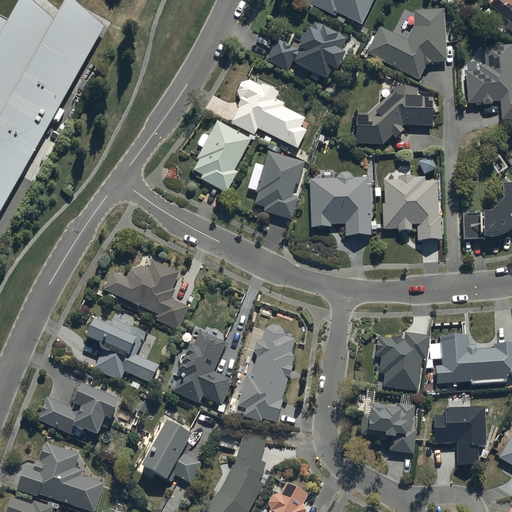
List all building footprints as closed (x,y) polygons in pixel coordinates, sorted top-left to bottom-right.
[(0,212),(104,26),(72,0),(65,0),(54,21),(29,0),(19,0),(7,21),(0,17),(0,212)] [(312,0),(312,2),(360,26),(372,0),(312,0)] [(511,0),(487,0),(486,1),(511,23),(511,0)] [(366,52),(418,78),(426,63),(447,61),(443,9),(413,10),(414,25),(407,40),(379,26),(366,52)] [(292,62),(326,79),(345,39),(313,23),(299,51),(275,39),(265,60),(287,71),(292,62)] [(511,47),(511,44),(484,47),(486,70),(464,72),(467,105),(499,102),(501,120),(511,118),(511,47)] [(253,134),(256,128),(298,149),(312,122),(281,106),(283,103),(273,98),(276,93),(248,79),(240,82),(237,90),(240,101),(229,123),(253,134)] [(356,115),(355,143),(382,144),(403,125),(431,127),(432,97),(417,96),(417,88),(391,87),(391,92),(366,115),(356,115)] [(189,174),(222,191),(251,138),(218,120),(189,174)] [(267,150),(251,207),(290,219),(306,162),(267,150)] [(429,156),(417,162),(422,174),(435,168),(429,156)] [(308,179),(310,228),(346,227),(347,237),(371,236),(369,177),(308,179)] [(383,179),(384,231),(421,230),(422,241),(440,240),(439,178),(383,179)] [(461,215),(464,240),(503,236),(511,224),(511,182),(499,183),(501,198),(489,212),(461,215)] [(111,270),(102,291),(158,315),(155,320),(178,330),(188,306),(167,298),(178,271),(152,260),(148,269),(139,265),(129,269),(125,277),(111,270)] [(103,344),(91,368),(119,381),(123,372),(150,384),(158,365),(137,356),(146,333),(111,318),(107,326),(90,318),(82,335),(103,344)] [(241,414),(275,422),(297,339),(285,336),(279,327),(271,325),(264,329),(261,341),(255,342),(253,351),(256,356),(241,414)] [(231,379),(213,372),(225,342),(198,331),(172,391),(199,402),(201,397),(221,405),(231,379)] [(382,386),(417,392),(426,334),(404,331),(403,341),(377,337),(374,356),(381,357),(378,373),(384,374),(382,386)] [(434,366),(435,384),(511,377),(511,344),(467,348),(466,335),(439,337),(441,366),(434,366)] [(46,398),(37,419),(77,437),(81,429),(98,437),(114,399),(79,383),(68,407),(46,398)] [(362,413),(358,434),(390,440),(388,451),(412,455),(416,431),(411,431),(415,407),(371,400),(368,414),(362,413)] [(455,443),(456,466),(479,465),(478,447),(485,447),(485,407),(445,408),(445,415),(433,415),(433,443),(455,443)] [(164,419),(137,466),(169,484),(175,475),(190,483),(202,463),(184,453),(194,436),(164,419)] [(511,432),(498,457),(511,465),(511,432)] [(246,511),(247,511),(262,484),(257,481),(266,464),(260,461),(265,441),(241,436),(234,466),(201,511),(246,511)] [(15,488),(94,511),(103,482),(74,474),(80,454),(43,443),(35,468),(23,465),(15,488)] [(305,511),(303,503),(307,494),(286,482),(279,494),(272,494),(267,503),(269,511),(268,511),(305,511)] [(50,511),(52,507),(32,501),(31,505),(10,498),(5,511),(50,511)]
